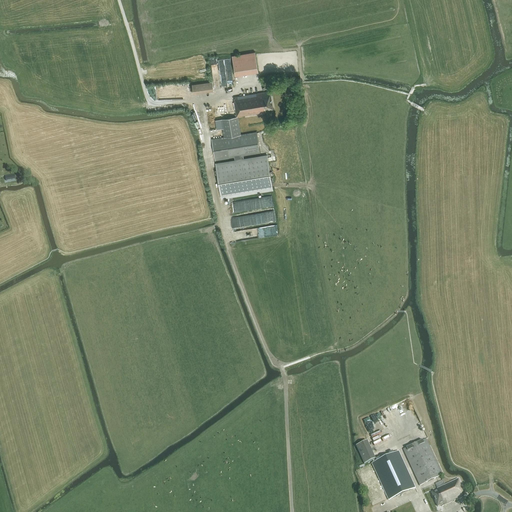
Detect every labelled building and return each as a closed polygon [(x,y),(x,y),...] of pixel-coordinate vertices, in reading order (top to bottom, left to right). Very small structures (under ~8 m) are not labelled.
[(258,72),(254,52),(231,56),(235,76),(258,72)] [(221,89),(234,88),(232,62),(219,63),(221,89)] [(192,84),(193,93),(213,91),(212,82),(192,84)] [(265,110),(273,109),(270,91),(234,97),(235,102),(234,102),(236,117),(237,116),(265,112),(265,110)] [(224,138),(240,135),(237,116),(236,117),(221,119),(224,138)] [(243,156),(260,153),(256,132),(240,135),(224,138),(212,140),(215,161),(234,157),(234,161),(216,165),(222,198),(273,189),(267,156),(244,160),(243,156)] [(277,224),(256,228),(258,238),(278,235),(277,224)] [(420,486),(441,476),(442,475),(426,439),(403,449),(420,486)] [(388,453),(389,456),(380,460),(379,457),(375,459),(367,441),(356,446),(364,464),(372,460),(374,463),(372,464),(388,500),(415,488),(398,451),(393,454),(392,451),(388,453)] [(462,492),(464,492),(458,479),(437,488),(438,490),(431,493),(437,506),(443,504),(444,505),(463,497),(462,496),(462,492)]
